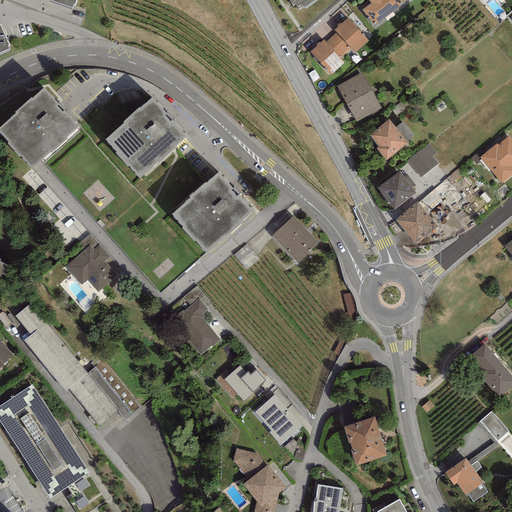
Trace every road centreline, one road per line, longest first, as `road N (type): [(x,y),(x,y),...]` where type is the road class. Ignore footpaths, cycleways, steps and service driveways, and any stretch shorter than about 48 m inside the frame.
road 1 (tertiary): [(369,284),(332,224),(151,70),(74,54),(0,79)]
road 2 (tertiary): [(390,271),(380,237),(282,52)]
road 3 (residential): [(294,511),(325,394),(349,350),(365,345),(401,364)]
road 4 (tertiary): [(439,511),(413,446),(401,364)]
road 5 (tertiary): [(411,283),(511,205)]
